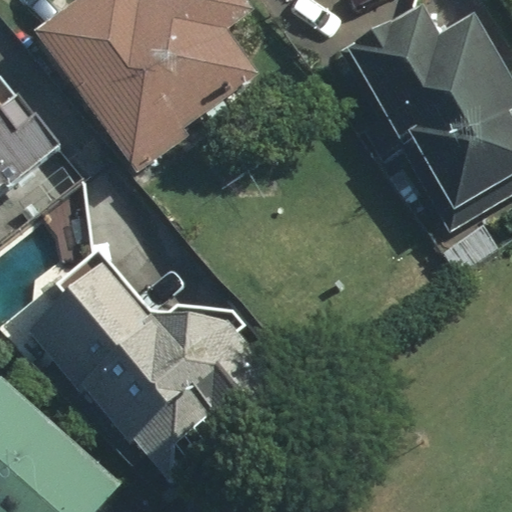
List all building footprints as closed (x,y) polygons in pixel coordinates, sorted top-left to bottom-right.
[(102,0),(57,31),(145,162),(271,77),(239,31),(268,12),(259,0),(102,0)] [(511,47),(495,16),(458,35),(445,9),(373,46),(421,137),(434,130),(475,207),(511,187),(511,47)] [(0,211),(81,148),(42,99),(5,125),(0,114),(0,234),(7,229),(0,219),(0,211)] [(217,318),(173,320),(124,266),(48,333),(191,492),(299,385),(247,327),(217,318)] [(22,382),(0,408),(0,511),(104,511),(135,476),(22,382)]
